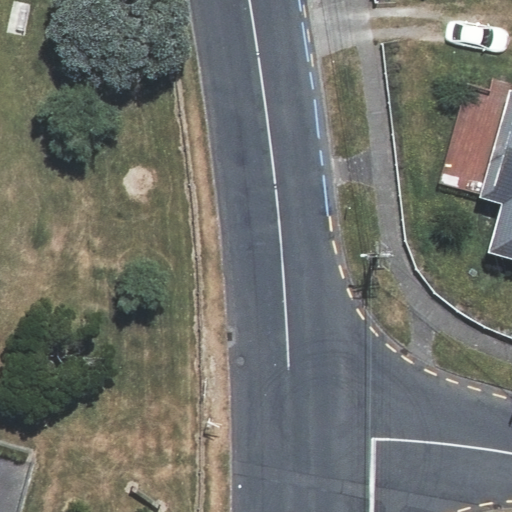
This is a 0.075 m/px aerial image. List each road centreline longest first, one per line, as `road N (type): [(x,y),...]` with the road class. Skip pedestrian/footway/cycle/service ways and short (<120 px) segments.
road 1 (tertiary): [(291,434),(286,287),(250,0)]
road 2 (unclassified): [(511,454),(291,434)]
